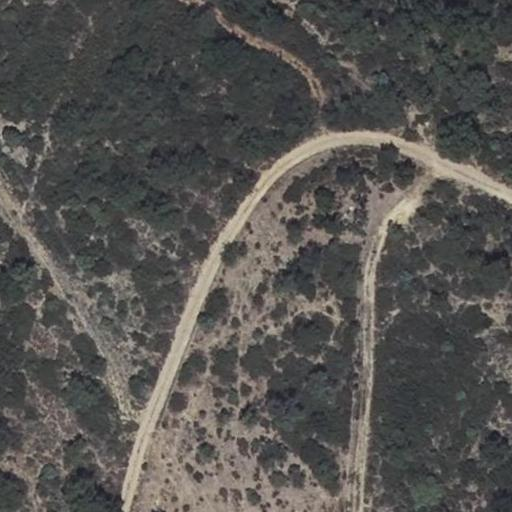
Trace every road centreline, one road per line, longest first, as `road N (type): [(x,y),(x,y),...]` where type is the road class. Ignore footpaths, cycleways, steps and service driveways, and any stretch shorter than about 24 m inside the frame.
road 1 (track): [(116,511),(218,235),(293,148),(329,132),(382,134),(511,199)]
road 2 (track): [(329,132),(307,67),(294,54),(186,0)]
